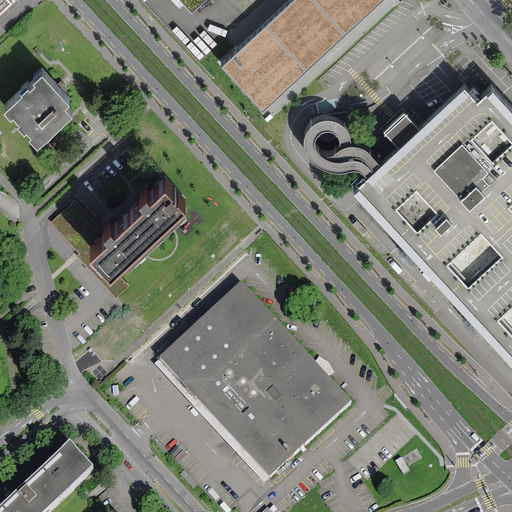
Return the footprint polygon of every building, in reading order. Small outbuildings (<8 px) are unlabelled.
[(186,0),(194,8),(202,0),(186,0)] [(401,0),(269,0),(252,16),(201,62),(262,126),(324,71),(401,0)] [(64,97),(69,92),(42,64),(4,101),(38,136),(71,104),(64,97)] [(511,103),(493,84),(480,96),(466,82),(464,84),(429,116),(420,125),(407,111),(385,132),(399,147),(381,160),(370,147),(361,141),(352,140),(351,130),(348,123),(342,118),(331,114),(321,115),(312,119),(304,129),(304,141),(310,155),(322,163),(334,166),(346,165),(355,163),(361,164),(368,172),(358,182),(367,192),(511,345),(511,103)] [(129,253),(188,199),(167,176),(151,191),(120,220),(107,231),(77,198),(54,219),(82,250),(79,254),(117,295),(130,283),(112,263),(126,251),(129,253)] [(272,475),(353,400),(243,282),(161,357),(272,475)] [(47,511),(76,485),(91,471),(69,448),(26,488),(17,497),(0,511),(47,511)]
